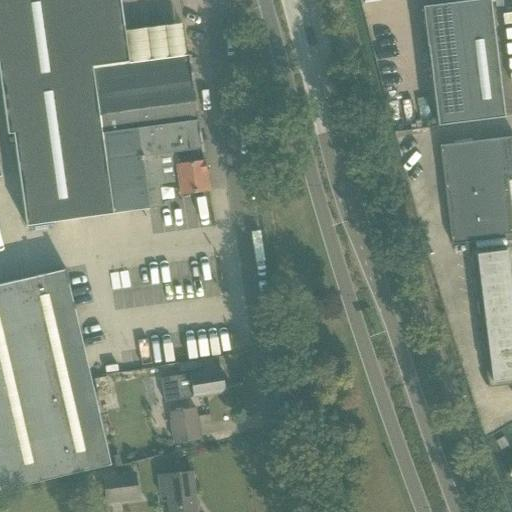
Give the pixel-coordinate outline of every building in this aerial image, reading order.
[(25,227),(110,215),(104,169),(90,68),(127,63),(123,32),(122,27),(121,27),(117,28),(112,0),(0,0),(0,72),(8,135),(12,134),(25,227)] [(427,47),(437,126),(504,118),(488,0),(478,0),(437,5),(421,7),(425,36),(426,47),(427,47)] [(190,64),(189,56),(185,56),(127,63),(90,68),(104,169),(110,215),(161,208),(158,187),(155,162),(176,159),(202,155),(202,153),(203,153),(202,145),(201,145),(198,121),(197,113),(196,113),(193,91),(194,91),(193,83),(192,83),(189,64),(190,64)] [(511,136),(439,146),(451,245),(474,242),(475,248),(471,250),(488,388),(510,385),(511,385),(511,136)] [(176,159),(155,162),(158,187),(179,184),(180,190),(181,195),(187,194),(207,192),(208,192),(208,191),(204,161),(177,164),(176,159)] [(0,490),(111,464),(69,290),(64,270),(0,285),(0,490)] [(200,373),(160,380),(162,393),(164,402),(193,397),(203,396),(223,393),(220,370),(200,373)] [(484,436),(511,421),(511,415),(508,408),(478,424),(484,436)] [(169,413),(174,443),(200,439),(195,409),(169,413)] [(167,496),(168,511),(196,511),(192,471),(172,473),(159,475),(161,497),(167,496)] [(104,479),(107,501),(140,497),(138,475),(104,479)]
